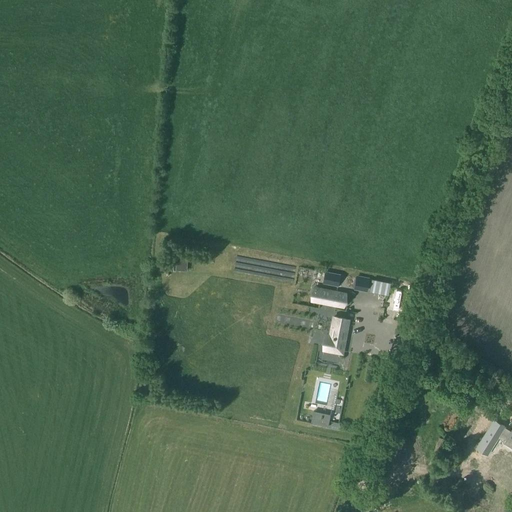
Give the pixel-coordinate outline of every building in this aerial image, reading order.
[(187,271),(188,258),(176,258),(176,270),(187,271)] [(340,275),(325,273),(323,282),(338,285),(340,275)] [(357,277),(355,289),(366,291),(368,279),(357,277)] [(345,294),(322,289),(319,302),(343,307),(345,294)] [(364,315),(372,294),(366,291),(364,297),(357,294),(351,310),(364,315)] [(322,354),(323,354),(324,348),(342,351),(341,358),(349,320),(333,317),(329,338),(326,337),(322,354)] [(326,394),(331,402),(335,400),(331,392),(326,394)] [(451,396),(447,404),(453,408),(458,400),(451,396)] [(328,427),(330,414),(313,411),(310,423),(328,427)] [(511,429),(510,432),(504,428),(504,427),(494,421),(476,448),(487,454),(501,433),(507,437),(507,438),(511,441),(511,429)]
